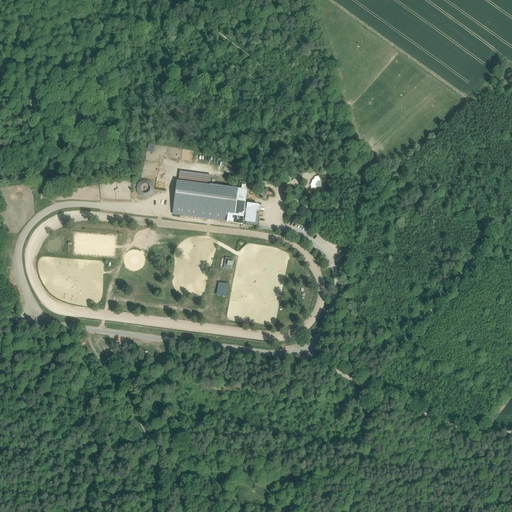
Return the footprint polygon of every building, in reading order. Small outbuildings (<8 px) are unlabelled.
[(155,196),(155,185),(153,185),(153,180),(139,180),(139,196),(155,196)] [(234,223),(238,189),(178,181),(173,215),(180,216),(180,218),(184,218),(184,216),(227,222),(234,223)] [(238,189),(234,223),(242,224),(243,221),(244,215),(246,204),(248,190),(238,189)] [(244,215),(243,221),(245,222),(255,223),(256,211),(258,211),(259,206),(254,205),(248,204),(246,204),(244,215)] [(224,268),(227,269),(227,266),(228,262),(232,263),(233,260),(226,258),(224,268)] [(220,282),(218,295),(228,297),(230,284),(220,282)]
